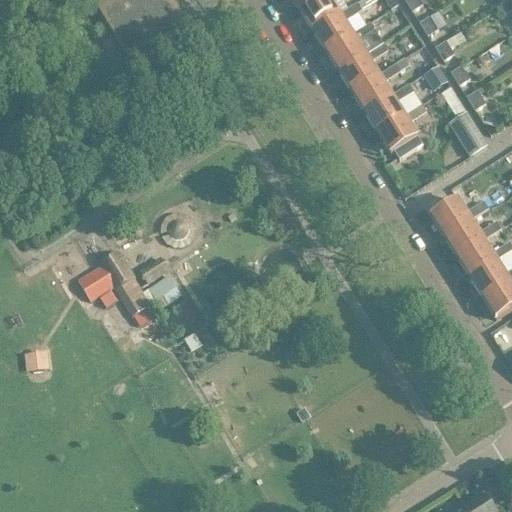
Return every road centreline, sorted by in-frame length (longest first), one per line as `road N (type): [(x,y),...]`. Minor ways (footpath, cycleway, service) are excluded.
road 1 (residential): [(511,406),(260,0)]
road 2 (residential): [(396,511),(511,441)]
